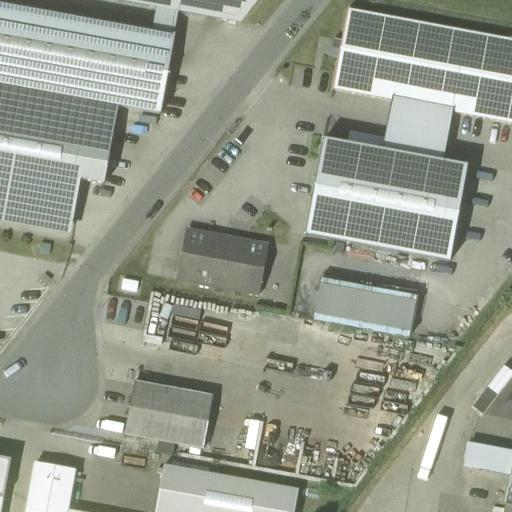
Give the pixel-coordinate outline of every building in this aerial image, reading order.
[(181,0),(107,0),(180,13),(181,0)] [(260,0),(181,0),(180,13),(241,26),(260,0)] [(0,7),(0,226),(67,238),(79,184),(103,188),(116,110),(160,116),(172,39),(0,7)] [(507,41),(347,11),(342,40),(332,91),(492,121),(507,41)] [(177,36),(179,14),(156,12),(154,35),(177,36)] [(511,41),(507,41),(492,121),(511,124),(511,41)] [(468,169),(323,142),(305,237),(331,241),(450,264),(468,169)] [(268,247),(188,232),(179,281),(259,296),(268,247)] [(316,324),(413,337),(419,298),(322,285),(316,324)] [(212,399),(134,385),(124,436),(203,451),(212,399)] [(488,452),(467,448),(464,467),(511,476),(511,468),(511,453),(489,449),(488,452)] [(0,511),(2,511),(12,458),(0,455),(0,511)] [(68,511),(75,473),(35,465),(26,511),(68,511)] [(294,511),(297,494),(162,468),(155,511),(294,511)] [(475,494),(476,475),(462,475),(461,494),(475,494)]
